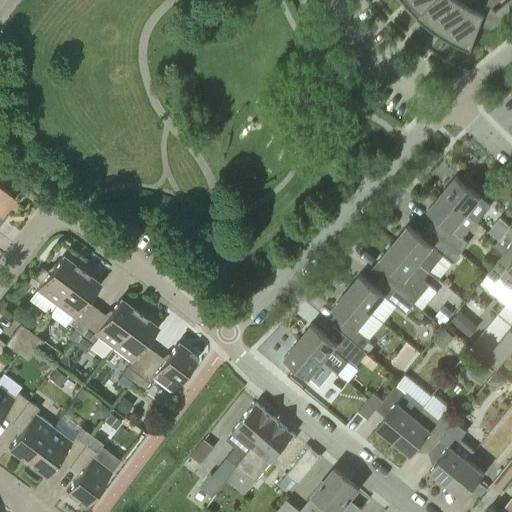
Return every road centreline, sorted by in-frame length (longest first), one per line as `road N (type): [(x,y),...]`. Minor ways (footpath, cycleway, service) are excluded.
road 1 (residential): [(226,333),(439,114)]
road 2 (residential): [(0,280),(57,214),(226,333)]
road 3 (residential): [(421,511),(241,358),(226,333)]
road 4 (residential): [(439,114),(358,43),(328,0)]
